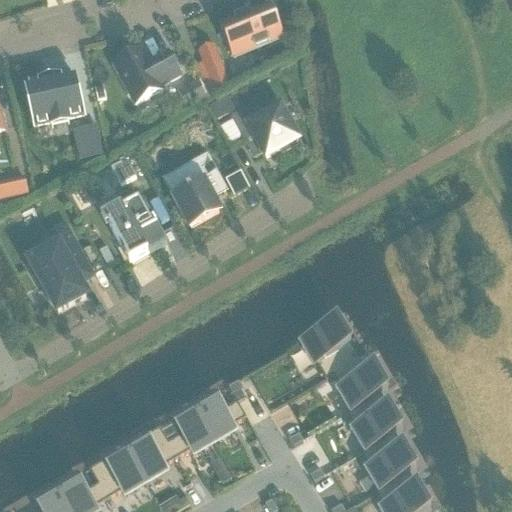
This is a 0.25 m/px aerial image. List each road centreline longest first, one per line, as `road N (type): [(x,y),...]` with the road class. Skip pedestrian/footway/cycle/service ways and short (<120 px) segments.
road 1 (residential): [(10,377),(306,194)]
road 2 (residential): [(0,46),(189,0)]
